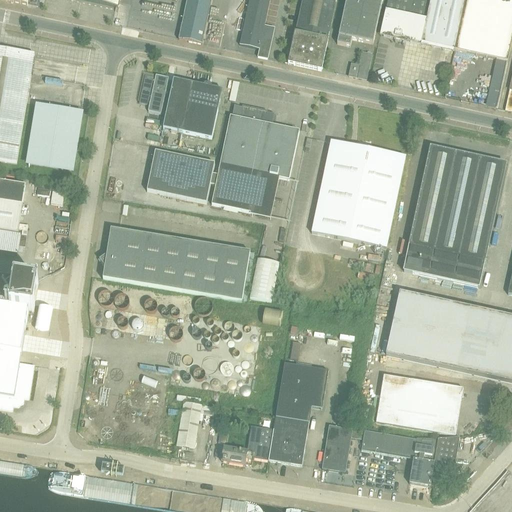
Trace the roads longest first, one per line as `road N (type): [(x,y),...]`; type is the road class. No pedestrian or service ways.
road 1 (unclassified): [(58,452),(78,329),(72,303),(116,41)]
road 2 (unclassified): [(511,126),(116,41)]
road 3 (unclassified): [(415,511),(58,452)]
